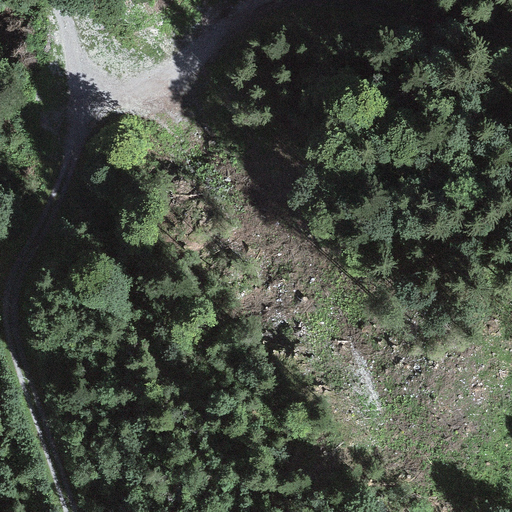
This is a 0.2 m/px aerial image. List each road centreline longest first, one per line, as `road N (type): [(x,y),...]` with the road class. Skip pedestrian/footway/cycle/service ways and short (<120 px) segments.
road 1 (track): [(57,0),(84,102),(79,146),(20,283),(16,328),(77,511)]
road 2 (track): [(84,102),(151,83),(246,11),(283,0)]
road 3 (track): [(390,0),(511,34)]
